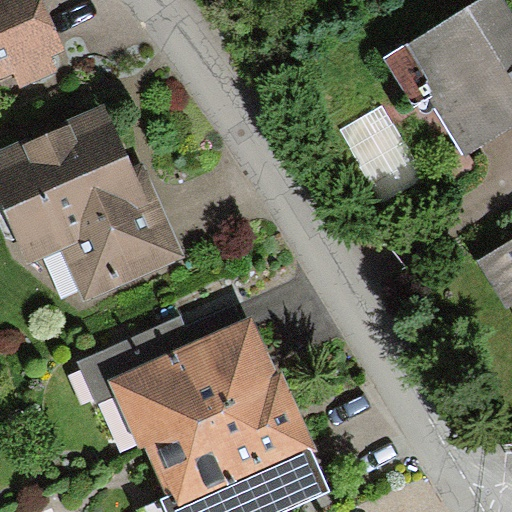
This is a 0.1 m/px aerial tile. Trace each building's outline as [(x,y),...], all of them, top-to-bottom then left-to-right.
[(0,0),(0,75),(14,68),(22,86),(55,70),(48,54),(60,48),(37,0),(0,0)] [(511,129),(511,47),(484,4),(396,59),(427,108),(439,100),(473,154),(511,129)] [(101,116),(0,162),(0,188),(28,250),(59,237),(80,284),(174,241),(152,194),(140,199),(101,116)] [(511,238),(485,256),(511,298),(511,238)] [(237,302),(85,371),(97,397),(116,389),(143,449),(276,388),(237,302)] [(282,386),(276,388),(143,449),(172,511),(225,511),(320,469),(282,386)]
